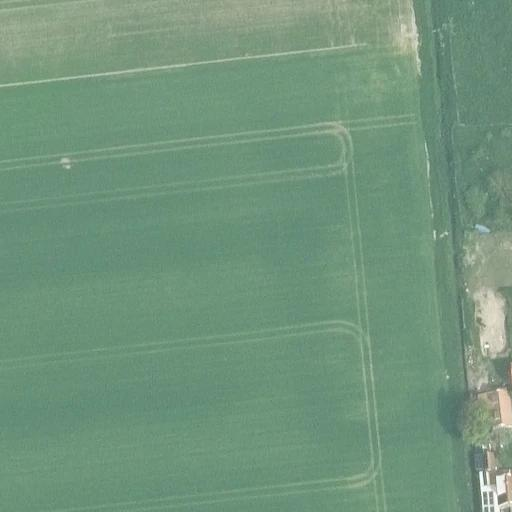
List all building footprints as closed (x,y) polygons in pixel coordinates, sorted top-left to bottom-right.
[(463,234),(464,246),(483,244),(482,233),(463,234)] [(473,305),(470,305),(472,330),(482,329),(483,351),(509,348),(505,301),(499,301),(497,274),(471,276),(473,305)] [(483,394),(489,394),(489,382),(479,382),(479,391),(483,391),(483,394)] [(479,402),(482,428),(511,425),(509,399),(479,402)] [(493,456),(477,457),(478,474),(494,473),(493,456)] [(511,511),(511,472),(481,475),(484,511),(499,511),(499,510),(511,509),(510,511),(511,511)]
